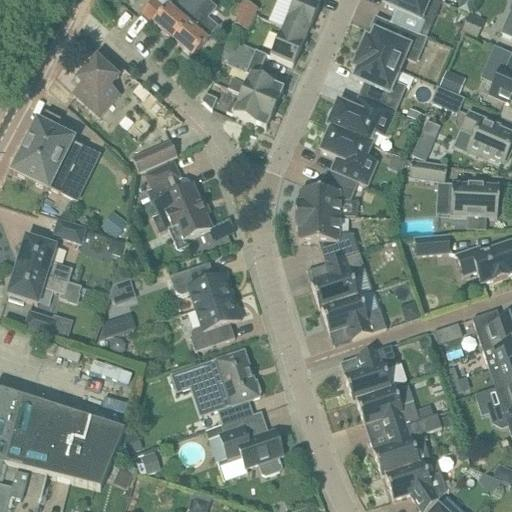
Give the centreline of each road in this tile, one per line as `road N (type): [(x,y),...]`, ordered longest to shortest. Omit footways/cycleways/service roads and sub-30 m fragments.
road 1 (residential): [(346,511),(320,456),(259,244),(264,190)]
road 2 (residential): [(264,190),(182,100),(66,4)]
road 3 (residential): [(349,0),(264,190)]
road 4 (tertiary): [(0,132),(66,4)]
